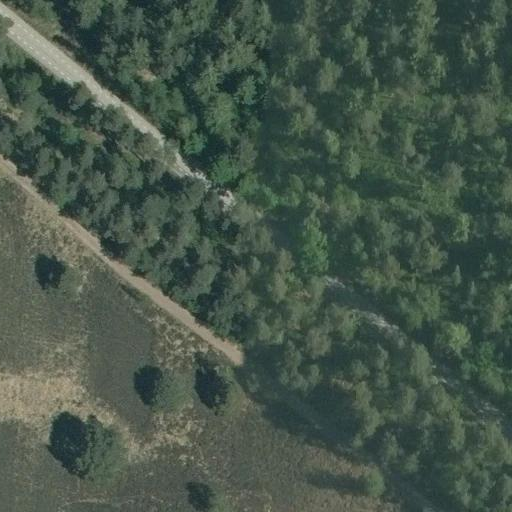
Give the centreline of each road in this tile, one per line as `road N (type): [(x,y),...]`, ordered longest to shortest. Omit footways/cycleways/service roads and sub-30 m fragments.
road 1 (unclassified): [(511,436),(0,18)]
road 2 (track): [(0,164),(433,511)]
